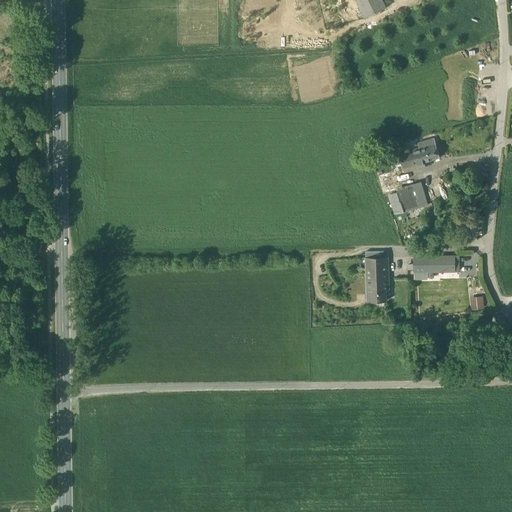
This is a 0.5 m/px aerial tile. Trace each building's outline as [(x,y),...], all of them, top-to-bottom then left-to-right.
[(355,0),(365,19),(387,8),(382,0),(355,0)] [(436,144),(413,150),(418,168),(425,166),(424,162),(440,158),(436,144)] [(389,186),(395,183),(392,175),(381,180),(382,184),(387,182),(389,186)] [(422,184),(397,191),(397,193),(400,202),(401,202),(425,195),(422,184)] [(400,202),(397,193),(392,195),(397,213),(404,212),(401,202),(400,202)] [(425,195),(401,202),(404,212),(428,204),(425,195)] [(454,256),(416,257),(416,272),(454,271),(454,256)] [(388,257),(366,258),(368,302),(387,301),(386,290),(389,290),(388,257)] [(502,321),(495,325),(493,327),(495,331),(498,331),(506,327),(502,321)]
